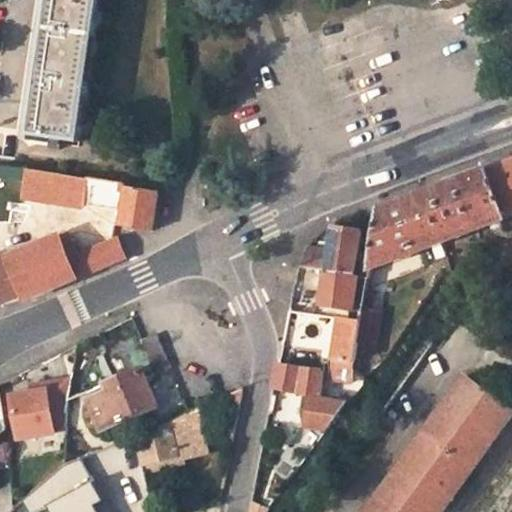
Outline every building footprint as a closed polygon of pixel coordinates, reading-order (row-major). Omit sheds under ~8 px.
[(51,0),(32,134),(80,140),(100,0),(51,0)] [(511,213),(511,160),(493,167),(383,206),(368,265),(499,218),(511,213)] [(34,171),(30,203),(82,211),(84,198),(86,179),(34,171)] [(92,180),(88,204),(125,210),(123,226),(152,230),(158,190),(128,186),(124,185),(92,180)] [(299,268),(329,269),(356,270),(362,228),(337,225),(335,244),(311,245),(299,268)] [(74,230),(60,235),(70,257),(83,252),(74,230)] [(83,252),(70,257),(60,235),(11,257),(9,253),(0,256),(0,290),(5,303),(26,294),(28,299),(123,258),(116,239),(83,252)] [(326,306),(364,309),(366,300),(370,279),(367,272),(356,270),(329,269),(326,306)] [(363,318),(358,345),(377,349),(384,311),(364,309),(363,318)] [(358,345),(363,318),(344,317),(334,380),(351,382),(358,345)] [(139,341),(153,376),(169,369),(155,334),(139,341)] [(331,374),(280,365),(275,388),(328,394),(331,374)] [(123,384),(87,398),(101,430),(156,405),(141,369),(121,376),(123,384)] [(444,511),(511,422),(511,411),(462,374),(358,511),(444,511)] [(123,384),(121,376),(84,391),(87,398),(123,384)] [(51,421),(64,419),(71,378),(42,383),(44,390),(8,397),(17,440),(54,434),(51,421)] [(227,397),(220,439),(233,442),(241,391),(227,397)] [(138,436),(145,465),(183,446),(171,421),(138,436)] [(65,435),(65,464),(78,465),(77,435),(65,435)] [(135,511),(112,471),(84,487),(89,495),(60,511),(135,511)] [(0,511),(9,511),(14,507),(10,485),(0,491),(0,511)]
